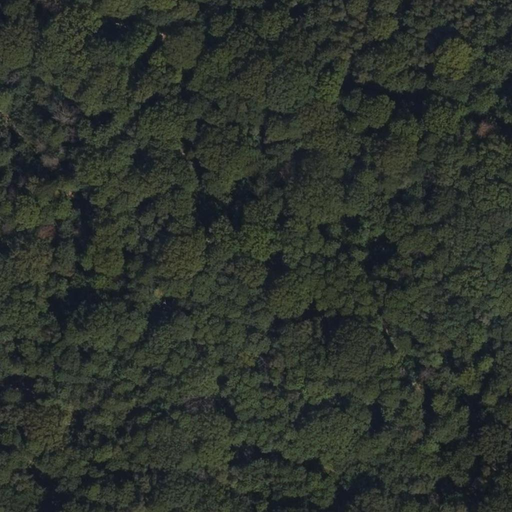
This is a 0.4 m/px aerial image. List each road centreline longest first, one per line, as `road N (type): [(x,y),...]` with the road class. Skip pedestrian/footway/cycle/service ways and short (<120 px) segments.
road 1 (track): [(0,0),(511,136)]
road 2 (track): [(0,238),(260,511)]
